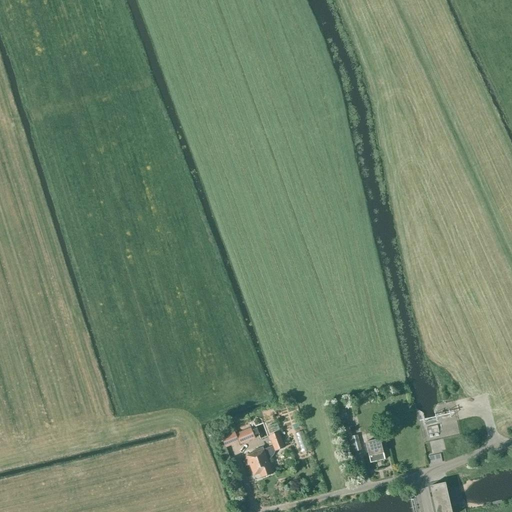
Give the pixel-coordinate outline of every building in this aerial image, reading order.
[(339,420),(347,418),(345,406),(336,409),(339,420)] [(251,428),(236,435),(240,445),(255,439),(251,428)] [(295,434),(303,453),(313,448),(306,429),(295,434)] [(247,456),(254,475),(260,473),(262,478),(273,473),(268,460),(271,458),(274,455),(275,451),(285,447),(279,432),(270,436),(274,446),(264,450),(263,447),(252,451),(253,454),(247,456)] [(355,453),(361,451),(357,435),(351,437),(350,433),(345,435),(350,454),(355,452),(355,453)] [(371,463),(385,459),(380,439),(366,442),(371,463)] [(436,511),(452,511),(446,483),(431,486),(436,511)]
